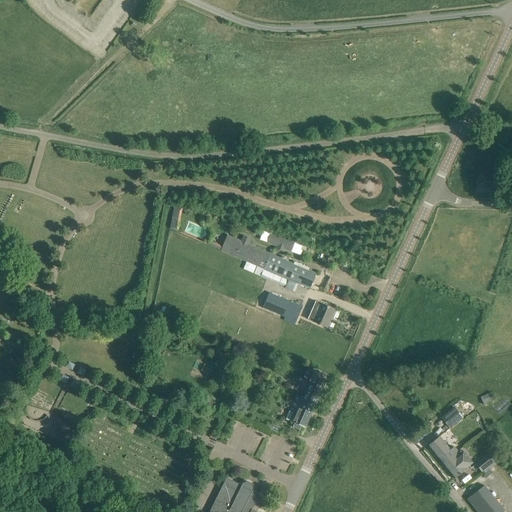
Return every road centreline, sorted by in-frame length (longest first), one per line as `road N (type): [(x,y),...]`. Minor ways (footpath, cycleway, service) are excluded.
road 1 (unclassified): [(467,127),(188,156),(0,125)]
road 2 (unclassified): [(354,375),(435,192)]
road 3 (track): [(172,0),(35,132)]
road 4 (unclassified): [(354,375),(468,511)]
road 5 (track): [(0,415),(140,511)]
road 6 (unclassified): [(288,511),(354,375)]
